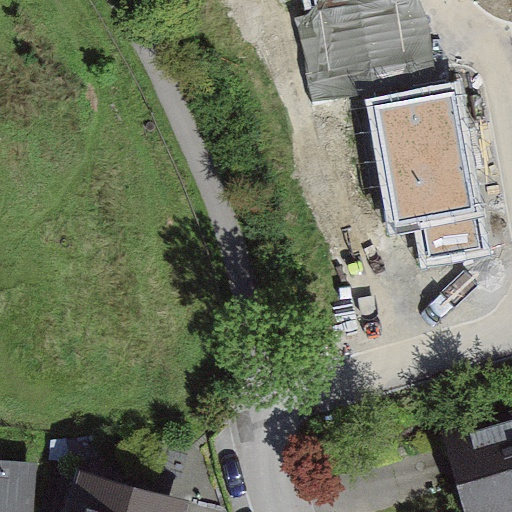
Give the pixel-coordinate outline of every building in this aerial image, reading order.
[(308,0),(322,79),(412,63),(401,0),(308,0)] [(463,81),(366,98),(387,234),(421,227),(420,268),(494,257),(463,81)] [(511,511),(511,419),(453,436),(474,511),(511,511)] [(0,504),(37,507),(40,451),(0,449),(0,504)] [(200,511),(205,498),(92,469),(81,511),(200,511)]
